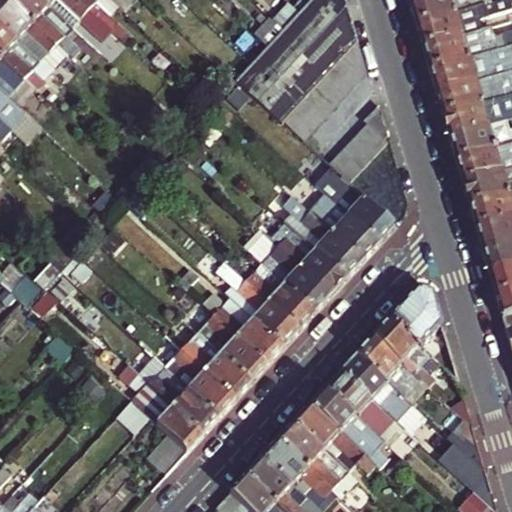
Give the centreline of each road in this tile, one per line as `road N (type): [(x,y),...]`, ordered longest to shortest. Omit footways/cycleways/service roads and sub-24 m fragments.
road 1 (residential): [(438,226),(172,511)]
road 2 (residential): [(438,226),(511,471)]
road 3 (residential): [(371,0),(438,226)]
